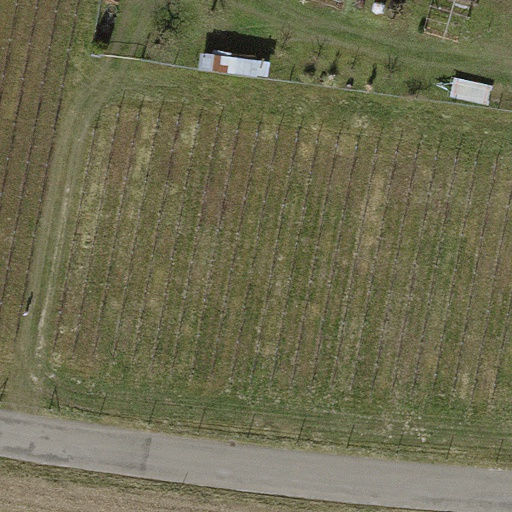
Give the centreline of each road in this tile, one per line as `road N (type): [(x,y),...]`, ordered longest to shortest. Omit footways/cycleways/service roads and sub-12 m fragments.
road 1 (tertiary): [(0,434),(295,477),(511,490)]
road 2 (track): [(511,63),(209,0)]
